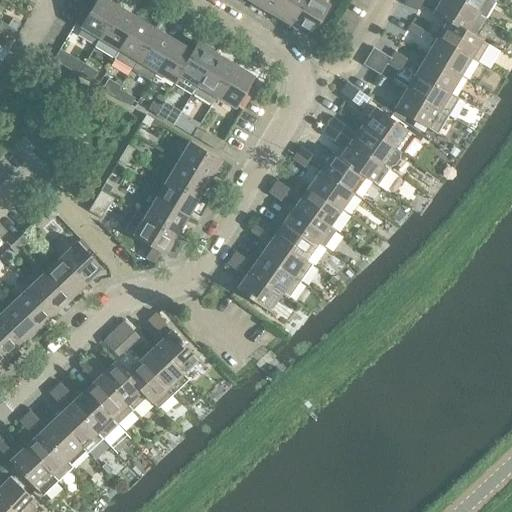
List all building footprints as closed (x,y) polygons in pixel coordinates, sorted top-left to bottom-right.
[(83,8),(75,22),(99,37),(118,6),(107,0),(81,0),(78,5),(83,8)] [(254,0),(254,2),(272,13),(280,0),(254,0)] [(291,24),(305,0),(280,0),(272,13),(291,24)] [(320,0),(305,0),(291,24),(311,36),(329,5),(320,0)] [(420,4),(413,0),(404,0),(403,2),(416,10),(420,4)] [(485,18),(478,14),(455,0),(439,0),(433,13),(446,20),(447,19),(467,32),(468,31),(474,34),(485,18)] [(455,0),(478,14),(486,0),(455,0)] [(118,6),(99,37),(100,37),(95,46),(113,57),(136,17),(118,6)] [(8,24),(16,29),(20,22),(12,17),(8,24)] [(136,17),(113,57),(131,68),(155,28),(136,17)] [(447,19),(446,20),(436,37),(471,57),(471,58),(477,62),(488,44),(482,40),(482,39),(474,34),(468,31),(467,32),(447,19)] [(424,29),(411,21),(406,29),(419,37),(424,29)] [(16,29),(8,24),(3,32),(11,37),(16,29)] [(155,28),(131,68),(150,79),(155,71),(174,40),(155,28)] [(461,75),(471,58),(471,57),(436,37),(426,54),(461,75)] [(192,51),(191,50),(174,40),(155,71),(175,82),(180,74),(178,73),(192,51)] [(178,73),(180,74),(197,84),(215,53),(196,42),(191,50),(192,51),(178,73)] [(390,57),(403,64),(407,57),(394,50),(390,57)] [(234,65),(215,53),(197,84),(192,93),(211,105),(217,96),(216,96),(234,65)] [(416,72),(450,93),(461,75),(426,54),(416,72)] [(403,64),(390,57),(386,63),(399,71),(403,64)] [(68,58),(64,66),(78,74),(82,66),(68,58)] [(243,109),(253,91),(248,87),(254,77),(234,65),(216,96),(217,96),(235,107),(237,105),(243,109)] [(82,66),(78,74),(91,82),(96,74),(82,66)] [(405,89),(447,115),(458,97),(450,93),(416,72),(405,89)] [(113,81),(107,92),(114,96),(119,89),(121,86),(113,81)] [(361,107),(368,97),(345,81),(338,91),(361,107)] [(134,98),(119,89),(114,96),(122,101),(130,105),(134,98)] [(447,115),(405,89),(394,108),(436,133),(447,115)] [(155,113),(160,105),(153,101),(148,109),(155,113)] [(160,105),(155,113),(163,118),(168,110),(160,105)] [(374,106),(362,124),(395,147),(401,151),(414,134),(407,130),(407,129),(374,106)] [(145,114),(141,122),(149,126),(153,119),(145,114)] [(383,164),(395,147),(362,124),(356,132),(333,116),(327,124),(383,164)] [(193,135),(197,128),(189,123),(185,131),(193,135)] [(365,176),(364,177),(370,181),(371,181),(377,185),(389,169),(383,164),(327,124),(322,132),(345,148),(339,156),(338,157),(365,176)] [(197,128),(193,135),(200,140),(205,132),(197,128)] [(221,159),(190,141),(178,160),(209,179),(221,159)] [(123,152),(130,156),(135,149),(127,144),(123,152)] [(296,152),(308,160),(312,154),(300,146),(296,152)] [(454,147),(449,154),(455,158),(459,151),(454,147)] [(353,192),(364,177),(365,176),(338,157),(339,156),(333,151),(320,169),(353,192)] [(130,156),(123,152),(118,159),(126,164),(130,156)] [(308,160),(296,152),(291,158),(303,167),(308,160)] [(167,179),(198,198),(209,179),(178,160),(167,179)] [(308,186),(342,209),(353,192),(320,169),(308,186)] [(156,197),(187,216),(198,198),(167,179),(156,197)] [(272,185),(284,194),(289,188),(277,179),(272,185)] [(100,189),(108,194),(113,186),(105,182),(100,189)] [(284,194),(272,185),(267,192),(280,201),(284,194)] [(296,202),(330,226),(342,209),(308,186),(296,202)] [(88,210),(102,218),(114,198),(108,194),(100,189),(88,210)] [(145,216),(176,234),(187,216),(156,197),(145,216)] [(330,226),(296,202),(284,219),(317,243),(324,247),(335,230),(329,226),(330,226)] [(50,220),(57,214),(51,207),(44,213),(50,220)] [(176,234),(145,216),(133,236),(151,246),(145,257),(154,262),(161,252),(164,254),(176,234)] [(254,223),(266,232),(271,225),(259,217),(254,223)] [(284,219),(273,236),(306,259),(317,243),(284,219)] [(266,232),(254,223),(250,230),(262,238),(266,232)] [(15,240),(22,247),(28,241),(22,234),(15,240)] [(261,253),(300,280),(312,263),(306,259),(273,236),(261,253)] [(22,247),(15,240),(9,246),(15,253),(22,247)] [(61,257),(85,283),(102,267),(77,241),(61,257)] [(231,256),(243,265),(247,259),(235,250),(231,256)] [(300,280),(261,253),(249,269),(282,293),(288,297),(300,280)] [(243,265),(231,256),(226,263),(238,272),(243,265)] [(45,272),(70,298),(85,283),(61,257),(45,272)] [(236,288),(275,316),(277,313),(270,309),(282,293),(249,269),(236,288)] [(29,286),(54,313),(70,298),(45,272),(29,286)] [(13,301),(38,327),(54,313),(29,286),(13,301)] [(38,327),(13,301),(0,313),(0,318),(22,342),(38,327)] [(158,331),(166,323),(155,312),(147,319),(158,331)] [(0,349),(7,357),(22,342),(0,318),(0,349)] [(114,331),(128,346),(139,336),(124,321),(114,331)] [(171,329),(155,345),(183,375),(184,374),(200,359),(171,329)] [(128,346),(114,331),(103,341),(118,356),(128,346)] [(155,345),(140,359),(173,394),(188,379),(184,374),(183,375),(155,345)] [(84,359),(94,370),(100,364),(90,353),(84,359)] [(94,370),(84,359),(78,364),(88,375),(94,370)] [(173,394),(140,359),(126,372),(125,373),(147,396),(146,397),(157,408),(173,394)] [(132,410),(146,397),(147,396),(125,373),(126,372),(115,360),(99,375),(132,410)] [(84,389),(117,424),(132,410),(99,375),(84,389)] [(54,387),(64,398),(70,392),(60,381),(54,387)] [(64,398),(54,387),(48,392),(59,403),(64,398)] [(69,403),(102,438),(117,424),(84,389),(69,403)] [(102,438),(69,403),(54,418),(82,447),(87,453),(102,438)] [(24,415),(34,426),(40,420),(30,410),(24,415)] [(34,426),(24,415),(18,420),(29,431),(34,426)] [(54,418),(40,431),(67,461),(82,447),(54,418)] [(25,445),(58,480),(72,466),(67,461),(40,431),(25,445)] [(0,438),(0,450),(4,455),(10,449),(0,438)] [(58,480),(25,445),(9,460),(42,495),(58,480)] [(9,476),(0,485),(0,496),(16,511),(40,511),(44,509),(9,476)] [(0,511),(16,511),(0,496),(0,511)]
